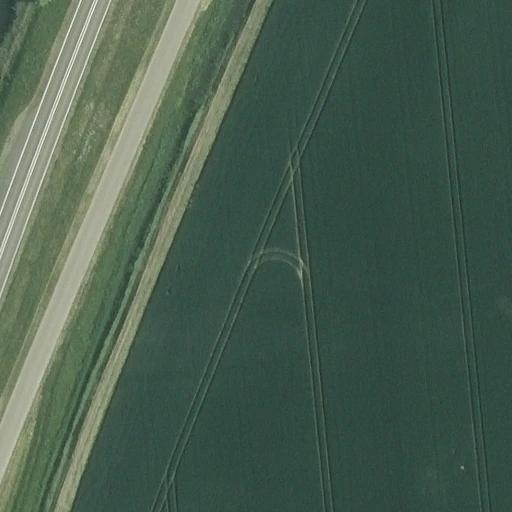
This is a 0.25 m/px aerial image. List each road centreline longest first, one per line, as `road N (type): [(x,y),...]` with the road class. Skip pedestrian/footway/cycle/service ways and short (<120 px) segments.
road 1 (unclassified): [(0,462),(187,0)]
road 2 (trunk): [(0,260),(100,0)]
